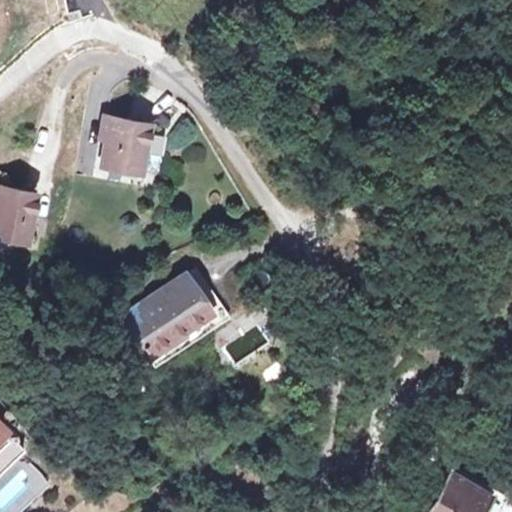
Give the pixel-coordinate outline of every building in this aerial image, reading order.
[(105,118),(97,172),(136,178),(144,125),(105,118)] [(36,195),(0,188),(0,243),(26,248),(36,195)] [(200,270),(188,278),(209,311),(162,343),(169,355),(228,314),(200,270)] [(188,278),(123,320),(153,365),(169,355),(162,343),(209,311),(188,278)] [(0,429),(0,454),(12,442),(0,429)] [(450,471),(426,511),(489,511),(497,498),(450,471)]
